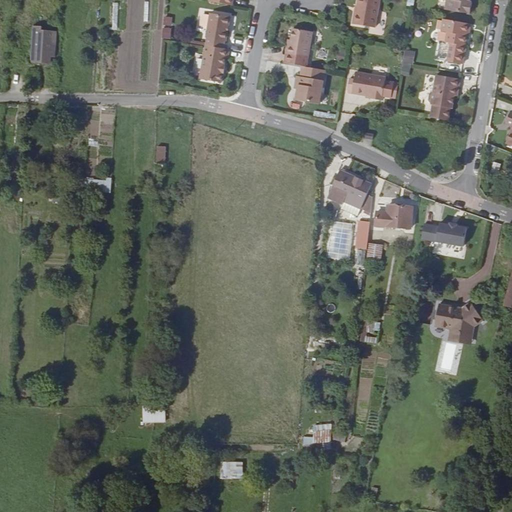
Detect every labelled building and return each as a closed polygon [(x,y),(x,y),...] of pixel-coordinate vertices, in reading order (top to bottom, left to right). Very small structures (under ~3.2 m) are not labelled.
[(378,0),(357,0),(356,6),(355,13),(353,13),(351,24),(374,28),(378,0)] [(445,0),(444,8),(470,13),(472,1),(470,0),(469,0),(445,0)] [(207,38),(206,46),(223,49),(224,42),(226,42),(230,17),(209,13),(205,38),(207,38)] [(163,16),(164,26),(172,25),(172,16),(163,16)] [(469,23),(442,18),(440,31),(447,32),(445,42),(450,43),(447,61),(462,63),(467,34),(469,23)] [(170,39),(172,27),(163,26),(162,38),(170,39)] [(292,28),(290,40),(289,47),(286,46),(285,54),(283,63),(302,66),(305,67),(307,57),(311,32),(292,28)] [(53,48),(54,38),(40,37),(40,34),(37,33),(32,33),(30,66),(48,68),(49,57),(52,57),(53,48)] [(223,49),(206,46),(200,80),(222,83),(223,74),(225,75),(227,66),(224,65),(225,58),(228,58),(229,50),(223,49)] [(404,49),(402,70),(412,71),(414,51),(404,49)] [(305,67),(302,66),(300,77),(296,77),(295,85),(299,86),(298,90),(297,100),(319,104),(325,70),(305,67)] [(370,96),(370,99),(382,101),(383,96),(391,98),(394,83),(385,82),(386,78),(356,73),(354,81),(350,80),(348,90),(349,90),(349,93),(352,93),(365,95),(370,96)] [(456,87),(459,88),(461,79),(436,75),(433,93),(431,92),(429,93),(428,99),(429,102),(432,102),(431,104),(433,104),(431,116),(449,119),(452,107),(454,95),(456,87)] [(29,77),(28,94),(36,95),(37,78),(29,77)] [(156,145),(155,163),(165,164),(165,146),(156,145)] [(370,184),(344,173),(339,171),(326,198),(341,205),(342,202),(359,209),(365,195),(370,184)] [(110,192),(111,179),(84,178),(83,191),(110,192)] [(371,197),(365,195),(359,209),(370,214),(371,197)] [(359,209),(342,202),(341,205),(339,209),(339,211),(342,212),(342,211),(352,215),(351,217),(354,218),(355,217),(356,217),(359,209)] [(375,212),(375,226),(410,228),(411,207),(387,205),(386,213),(375,212)] [(330,222),(321,257),(344,263),(352,226),(330,222)] [(422,225),(419,240),(461,248),(464,229),(455,227),(455,226),(448,224),(447,226),(438,224),(437,228),(422,225)] [(367,236),(368,229),(358,227),(358,235),(367,236)] [(366,248),(367,237),(367,236),(358,235),(356,247),(366,248)] [(367,259),(381,261),(383,245),(369,243),(367,259)] [(355,257),(365,258),(366,248),(356,247),(355,257)] [(356,274),(363,275),(365,261),(357,260),(356,274)] [(449,336),(449,340),(469,344),(472,332),(481,326),(469,308),(458,315),(437,311),(432,333),(449,336)] [(449,340),(448,347),(455,348),(468,351),(469,344),(449,340)] [(455,348),(448,347),(440,346),(433,377),(449,380),(455,348)] [(142,422),(165,422),(165,411),(143,410),(142,422)] [(328,439),(329,428),(311,428),(311,439),(328,439)] [(242,479),(243,461),(221,461),(221,478),(242,479)]
